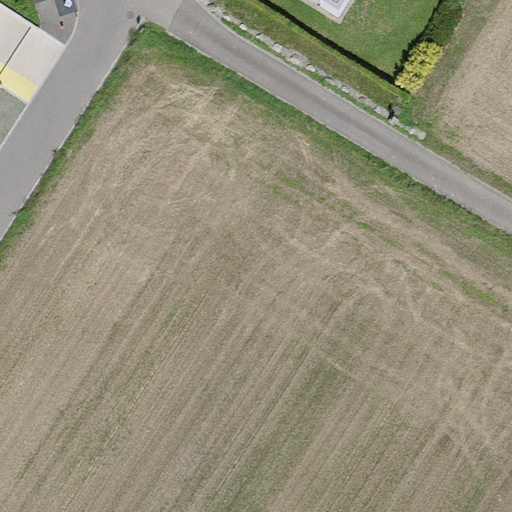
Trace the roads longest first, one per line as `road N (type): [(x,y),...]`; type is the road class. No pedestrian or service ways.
road 1 (track): [(511,222),(145,0)]
road 2 (residential): [(117,0),(106,42),(0,208)]
